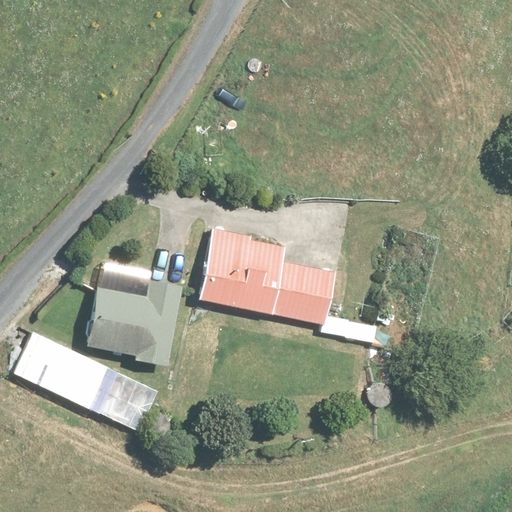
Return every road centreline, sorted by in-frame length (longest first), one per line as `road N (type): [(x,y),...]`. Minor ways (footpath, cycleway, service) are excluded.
road 1 (unknown): [(0,311),(182,95),(223,0)]
road 2 (unknown): [(277,511),(353,484),(511,445)]
road 3 (unknown): [(0,412),(103,476),(209,511)]
